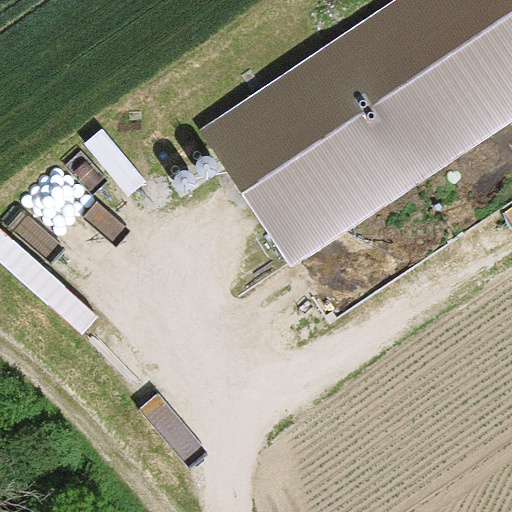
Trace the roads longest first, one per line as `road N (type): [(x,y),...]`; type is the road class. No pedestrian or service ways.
road 1 (track): [(228,511),(229,423),(511,236)]
road 2 (track): [(172,511),(0,361)]
road 3 (track): [(229,423),(165,251)]
